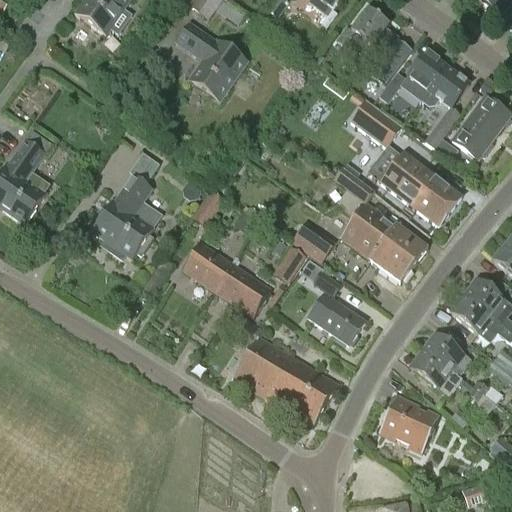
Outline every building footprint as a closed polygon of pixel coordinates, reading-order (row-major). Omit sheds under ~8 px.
[(0,0),(0,22),(12,5),(4,0),(0,0)] [(123,14),(132,0),(86,0),(73,19),(104,40),(109,34),(118,40),(131,20),(123,14)] [(245,21),(222,5),(215,0),(181,0),(180,3),(208,24),(215,15),(239,31),(245,21)] [(276,23),(293,0),(278,0),(266,16),(276,23)] [(327,20),(341,0),(310,0),(312,1),(308,7),(327,20)] [(501,20),(511,5),(511,0),(476,0),(476,1),(501,20)] [(365,59),(388,29),(367,14),(351,36),(346,32),(336,46),(344,52),(348,47),(365,59)] [(214,47),(187,28),(174,48),(201,66),(187,86),(217,107),(246,66),(215,45),(214,47)] [(389,54),(371,79),(385,89),(411,54),(397,44),(389,54)] [(405,85),(399,93),(420,109),(421,107),(428,97),(429,98),(448,73),(426,57),(405,85)] [(450,113),(468,89),(448,73),(429,98),(428,97),(421,107),(428,112),(433,111),(438,105),(450,113)] [(387,110),(399,93),(405,85),(397,79),(378,103),(387,110)] [(477,166),(493,145),(510,121),(484,101),(450,146),(477,166)] [(385,154),(401,132),(365,106),(349,128),(385,154)] [(433,155),(440,145),(456,124),(447,117),(424,148),(433,155)] [(3,171),(0,176),(0,213),(23,229),(44,198),(50,190),(31,177),(44,158),(24,145),(6,171),(3,171)] [(450,167),(457,157),(440,145),(433,155),(450,167)] [(141,209),(152,194),(144,189),(158,169),(142,157),(128,178),(132,180),(114,206),(112,206),(90,236),(111,251),(108,255),(121,265),(124,261),(131,265),(136,258),(140,261),(152,244),(148,241),(153,234),(151,233),(159,221),(141,209)] [(438,233),(461,203),(406,161),(404,159),(380,189),(438,233)] [(415,270),(427,255),(366,207),(374,197),(342,173),(332,185),(346,196),(336,209),(355,222),(354,223),(415,270)] [(224,206),(210,196),(191,224),(204,233),(224,206)] [(400,289),(415,270),(354,223),(344,236),(338,244),(400,289)] [(304,229),(291,247),(321,268),(334,250),(304,229)] [(279,245),(272,254),(279,259),(286,250),(279,245)] [(214,298),(232,270),(199,248),(181,276),(214,298)] [(511,252),(507,249),(493,266),(511,281),(511,252)] [(286,290),(305,261),(290,252),(271,280),(286,290)] [(253,323),(271,295),(232,270),(214,298),(253,323)] [(333,301),(340,292),(320,278),(314,288),(333,301)] [(478,284),(464,302),(492,323),(511,338),(511,327),(506,323),(511,316),(511,310),(504,304),(478,284)] [(494,291),(502,298),(507,291),(504,289),(499,285),(494,291)] [(348,352),(364,328),(323,300),(307,324),(348,352)] [(511,338),(492,323),(464,302),(451,319),(489,348),(496,337),(511,349),(511,338)] [(313,433),(338,391),(259,343),(262,339),(242,323),(233,335),(253,350),(232,384),(313,433)] [(457,382),(457,381),(470,364),(436,339),(423,357),(457,382)] [(511,378),(511,363),(502,356),(494,366),(511,378)] [(457,382),(423,357),(410,374),(448,402),(461,384),(457,381),(457,382)] [(505,388),(511,378),(494,366),(487,375),(505,388)] [(487,394),(479,387),(473,394),(488,405),(494,410),(502,400),(490,391),(487,394)] [(487,419),(494,410),(488,405),(473,394),(468,400),(478,408),(475,411),(487,419)] [(424,417),(417,414),(419,411),(396,400),(378,438),(395,446),(397,442),(410,448),(408,452),(421,458),(438,420),(426,414),(424,417)] [(506,468),(511,460),(511,451),(500,442),(489,454),(506,468)] [(482,489),(463,497),(469,511),(488,504),(482,489)]
